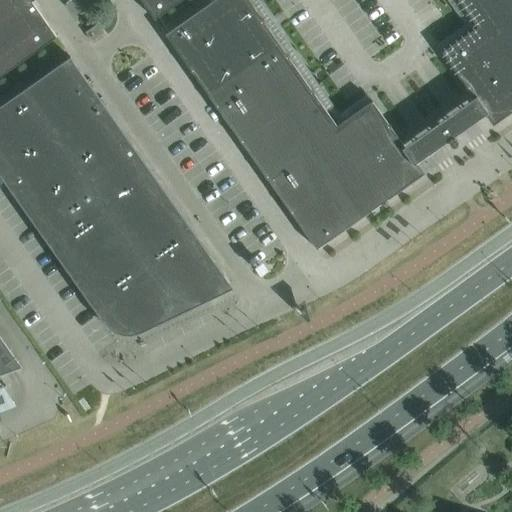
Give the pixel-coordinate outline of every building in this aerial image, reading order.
[(0,0),(0,76),(56,37),(30,0),(0,0)] [(141,0),(155,19),(181,0),(141,0)] [(337,126),(248,0),(214,0),(165,35),(316,249),(411,182),(423,174),(416,163),(405,148),(381,113),(360,109),(337,126)] [(511,111),(511,0),(458,0),(477,27),(454,44),(450,64),(475,100),(486,115),(493,125),(511,111)] [(92,41),(104,33),(98,23),(85,32),(92,41)] [(224,276),(70,57),(0,106),(0,175),(103,323),(105,325),(107,327),(110,329),(112,331),(116,333),(118,333),(121,334),(124,335),(127,335),(131,335),(134,335),(138,334),(141,332),(211,298),(232,288),(224,276)] [(154,65),(143,72),(156,92),(167,85),(154,65)] [(486,115),(475,100),(457,112),(424,135),(405,148),(416,163),(435,150),(468,127),(486,115)] [(0,375),(11,372),(21,368),(0,338),(0,375)] [(0,407),(16,402),(0,379),(0,407)]
